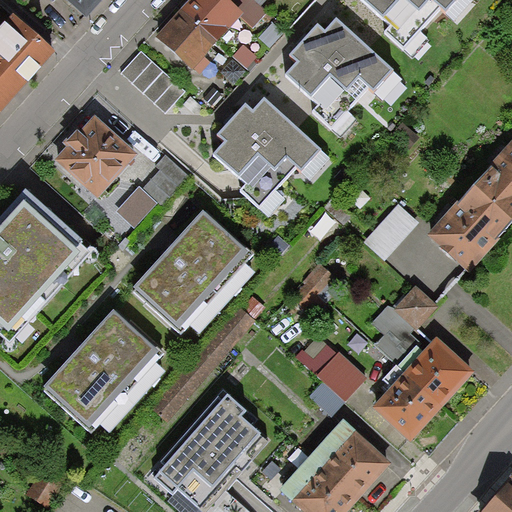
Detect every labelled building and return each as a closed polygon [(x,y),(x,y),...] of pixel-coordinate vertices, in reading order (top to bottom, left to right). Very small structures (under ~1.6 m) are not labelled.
[(62,0),(86,22),(106,0),(62,0)] [(224,1),(223,0),(193,0),(155,43),(190,75),(243,18),(224,1)] [(266,16),(248,0),(224,0),(224,1),(243,18),(255,29),(266,16)] [(383,33),(404,52),(442,12),(446,15),(460,0),(362,0),(390,26),(383,33)] [(0,112),(53,55),(13,18),(0,31),(0,112)] [(319,105),(312,113),(331,131),(369,90),(374,95),(395,73),(338,20),(326,33),(318,25),(290,56),(298,64),(287,75),(319,105)] [(257,64),(241,46),(229,58),(238,69),(245,75),(257,64)] [(186,94),(142,54),(123,76),(167,115),(186,94)] [(245,75),(238,69),(226,81),(235,89),(229,96),(239,106),(258,87),(245,75)] [(240,191),(261,210),(297,171),(301,174),(321,151),(265,100),(254,111),(247,104),(218,136),(225,142),(212,156),(245,186),(240,191)] [(139,160),(94,119),(53,165),(98,206),(139,160)] [(417,140),(399,125),(390,136),(408,151),(417,140)] [(511,229),(511,142),(426,239),(470,277),(511,229)] [(196,188),(163,159),(153,171),(158,175),(140,195),(167,220),(196,188)] [(316,212),(289,187),(247,231),(274,257),(316,212)] [(104,260),(29,191),(0,222),(0,350),(11,360),(104,260)] [(256,252),(207,208),(130,294),(180,338),(188,330),(194,336),(252,271),(245,264),(256,252)] [(418,226),(399,208),(363,246),(382,265),(418,226)] [(332,281),(318,269),(290,302),(311,320),(324,306),(316,300),(332,281)] [(438,309),(414,288),(393,312),(416,333),(438,309)] [(241,312),(237,309),(146,410),(165,427),(256,326),(252,322),(261,311),(251,302),(241,312)] [(166,352),(116,308),(39,393),(90,438),(98,429),(108,437),(165,373),(155,364),(166,352)] [(476,379),(436,342),(373,411),(412,447),(476,379)] [(255,406),(220,377),(196,407),(230,436),(255,406)] [(342,406),(321,387),(309,400),(330,419),(342,406)] [(352,511),(392,468),(341,422),(278,492),(300,511),(352,511)] [(263,450),(241,431),(229,446),(251,465),(263,450)] [(130,481),(168,511),(180,511),(210,476),(215,470),(169,433),(130,481)] [(251,511),(210,476),(180,511),(251,511)] [(511,511),(511,491),(509,489),(488,511),(511,511)]
